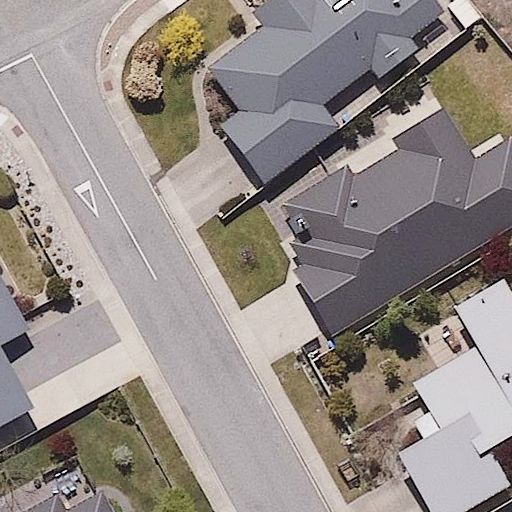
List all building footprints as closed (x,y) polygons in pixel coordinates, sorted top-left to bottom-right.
[(239,112),(215,130),(257,187),(337,130),(318,104),(366,70),(377,85),(419,56),(410,43),(445,17),(432,0),(260,0),(249,8),(265,30),(209,71),(239,112)] [(334,162),(272,198),(312,267),(289,280),(327,344),(511,236),(511,140),(509,136),(475,156),(448,109),(394,140),(401,152),(347,184),(334,162)] [(0,439),(35,422),(1,351),(30,337),(0,275),(0,439)] [(418,511),(464,511),(509,484),(489,452),(511,437),(511,305),(500,287),(458,314),(481,351),(415,393),(439,431),(388,464),(418,511)] [(103,511),(95,497),(67,511),(59,496),(29,511),(103,511)]
